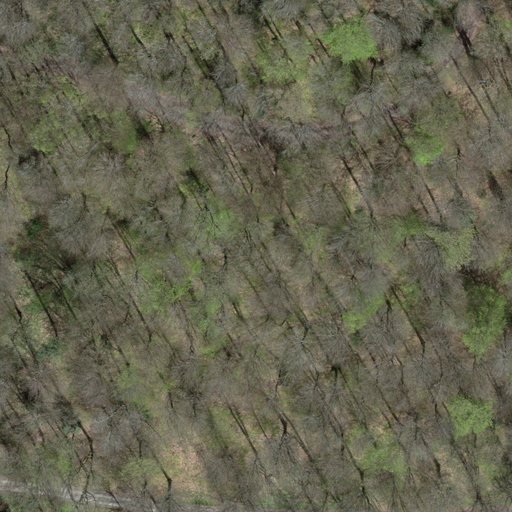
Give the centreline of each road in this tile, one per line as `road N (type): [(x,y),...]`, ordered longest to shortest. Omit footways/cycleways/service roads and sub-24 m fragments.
road 1 (track): [(511,197),(430,263),(350,308),(82,396),(0,432)]
road 2 (track): [(0,61),(243,133),(334,134),(393,114),(442,77),(485,0)]
road 3 (track): [(181,511),(0,484)]
